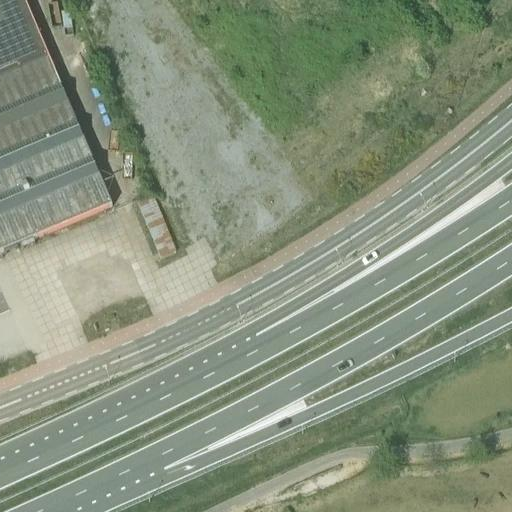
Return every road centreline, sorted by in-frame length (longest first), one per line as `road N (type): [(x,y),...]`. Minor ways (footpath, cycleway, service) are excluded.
road 1 (tertiary): [(511,120),(428,185),(248,300),(0,410)]
road 2 (trunk): [(159,457),(511,260)]
road 3 (trunk): [(159,457),(309,414),(511,315)]
road 4 (trunk): [(511,161),(260,350)]
road 5 (trunk): [(511,200),(260,350)]
road 6 (trunk): [(260,350),(0,475)]
road 7 (trunk): [(36,511),(159,457)]
